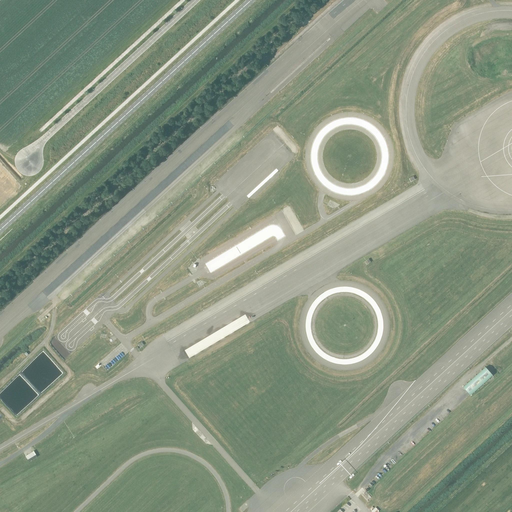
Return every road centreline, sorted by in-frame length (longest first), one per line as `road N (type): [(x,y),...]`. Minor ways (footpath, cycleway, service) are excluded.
road 1 (secondary): [(0,230),(251,0)]
road 2 (unclassified): [(31,154),(198,0)]
